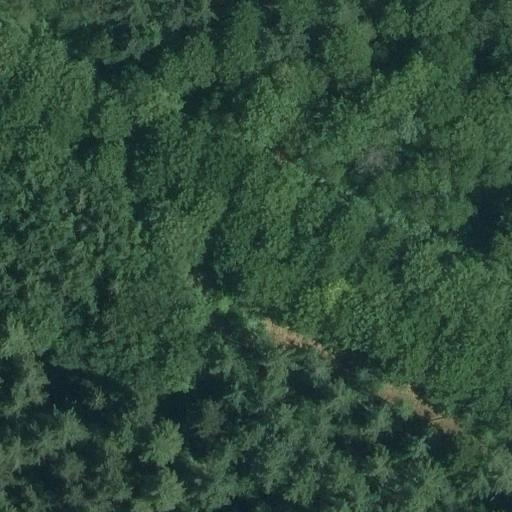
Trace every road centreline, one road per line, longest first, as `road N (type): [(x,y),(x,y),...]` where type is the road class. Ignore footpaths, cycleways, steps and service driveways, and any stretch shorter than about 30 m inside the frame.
road 1 (unknown): [(511,200),(355,390),(179,423),(69,411),(0,442)]
road 2 (unclassified): [(0,79),(511,347)]
road 3 (track): [(211,511),(200,455),(179,423),(0,323)]
